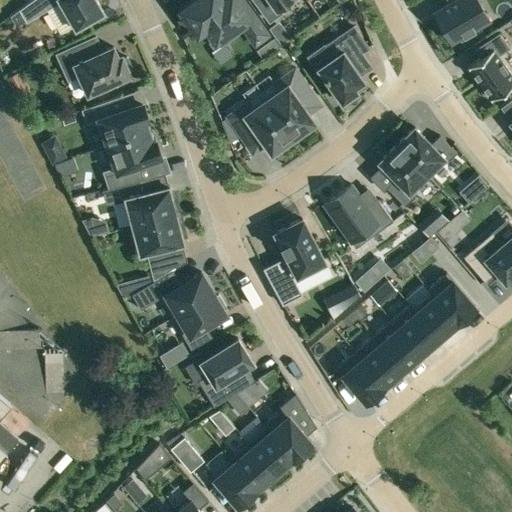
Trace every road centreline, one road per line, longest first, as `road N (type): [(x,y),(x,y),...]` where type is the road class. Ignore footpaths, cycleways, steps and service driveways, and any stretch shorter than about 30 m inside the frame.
road 1 (residential): [(221,212),(266,311),(354,441)]
road 2 (residential): [(221,212),(256,201),(326,156),(420,71)]
road 3 (residential): [(137,0),(193,124),(221,212)]
road 4 (residential): [(354,441),(511,305)]
road 5 (residential): [(511,182),(420,71)]
